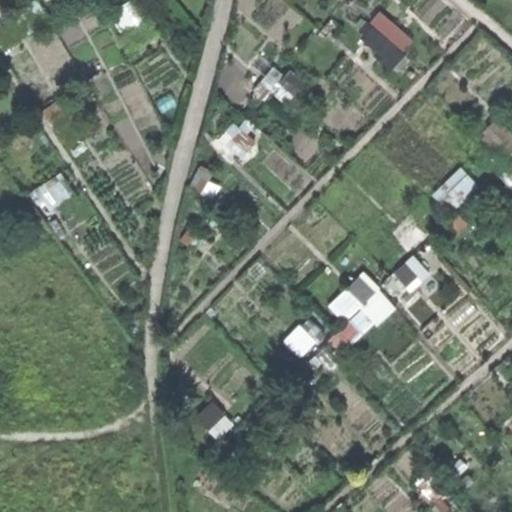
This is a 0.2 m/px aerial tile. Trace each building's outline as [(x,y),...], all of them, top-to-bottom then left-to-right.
[(396,67),(420,41),(385,8),(361,33),(396,67)] [(286,96),(305,86),(298,73),(279,83),(286,96)] [(511,127),(503,117),(484,134),(506,157),(511,151),(511,127)] [(468,167),(440,188),(454,207),(483,186),(468,167)] [(51,204),(71,197),(65,179),(45,185),(51,204)] [(418,290),(441,261),(423,247),(400,276),(418,290)] [(333,340),(346,355),(399,306),(368,272),(333,303),(351,323),(333,340)] [(303,354),(321,342),(309,324),(290,336),(303,354)]
